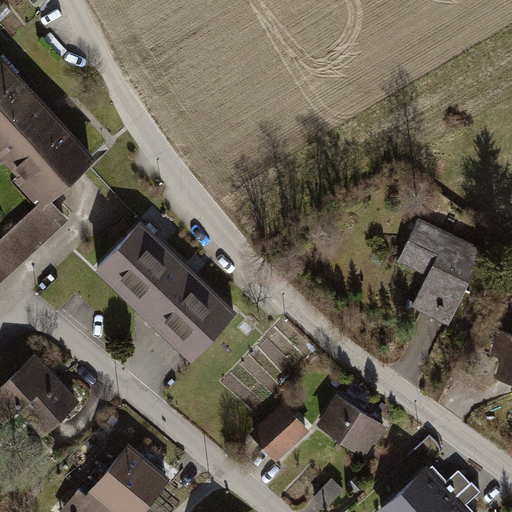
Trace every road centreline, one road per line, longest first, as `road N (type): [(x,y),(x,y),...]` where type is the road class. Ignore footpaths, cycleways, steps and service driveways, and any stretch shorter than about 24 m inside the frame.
road 1 (residential): [(511,471),(311,319),(244,254),(127,100),(76,0)]
road 2 (residential): [(0,334),(30,304),(277,511)]
